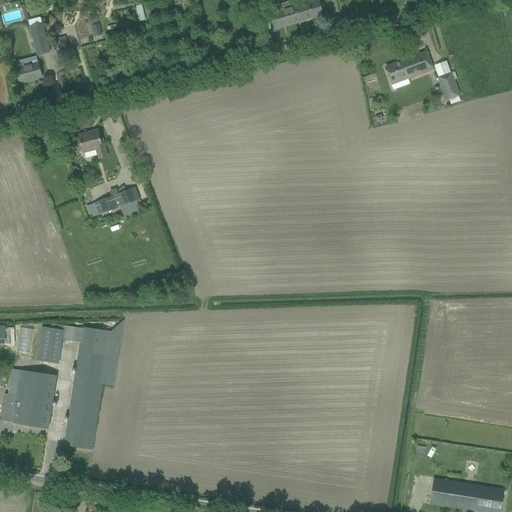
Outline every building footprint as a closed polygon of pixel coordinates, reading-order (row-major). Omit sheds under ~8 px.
[(295,7),(299,22),(322,15),(318,1),(296,7),(294,1),(293,1),(295,7)] [(278,12),(271,14),(273,19),(275,29),(299,22),(295,7),(278,12)] [(29,21),(38,56),(49,53),(40,18),(29,21)] [(99,25),(91,27),(93,37),(102,36),(99,25)] [(426,53),(385,68),(389,77),(391,83),(395,82),(395,84),(408,79),(433,70),(430,62),(426,53)] [(38,63),(16,69),(16,70),(17,75),(20,84),(28,82),(28,81),(42,78),(39,68),(38,64),(38,63)] [(438,78),(446,101),(460,96),(451,73),(438,78)] [(97,150),(99,159),(107,157),(102,140),(100,140),(98,131),(78,136),(83,153),(97,150)] [(95,204),(100,216),(140,201),(135,189),(119,195),(116,189),(109,191),(111,198),(95,204)] [(64,446),(92,450),(94,440),(103,384),(113,386),(118,356),(107,355),(111,332),(81,327),(81,329),(65,326),(64,330),(41,327),(36,361),(59,364),(63,340),(79,342),(66,436),(64,446)] [(0,420),(48,429),(57,377),(21,371),(18,386),(10,385),(8,395),(4,394),(0,420)] [(430,504),(483,511),(500,511),(503,494),(504,494),(504,492),(503,492),(503,491),(434,480),(430,504)]
